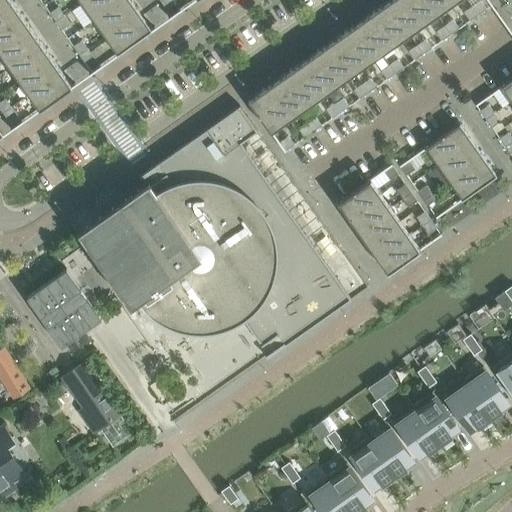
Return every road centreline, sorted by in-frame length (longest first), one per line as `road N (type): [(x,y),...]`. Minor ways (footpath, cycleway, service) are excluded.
road 1 (tertiary): [(0,219),(23,220),(336,0)]
road 2 (tertiary): [(255,0),(0,179)]
road 3 (residential): [(511,36),(307,185)]
